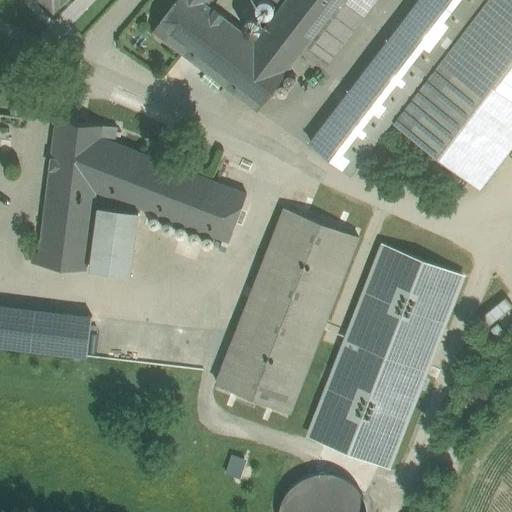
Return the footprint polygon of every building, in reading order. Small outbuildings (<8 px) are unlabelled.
[(43,0),(55,11),(65,0),(43,0)] [(254,41),(208,5),(201,0),(176,0),(154,30),(239,95),(254,107),(258,109),(290,68),(254,41)] [(254,41),(290,68),(306,46),(328,64),(376,0),(285,0),(281,6),(254,41)] [(511,147),(511,0),(420,0),(312,130),(357,180),(398,132),(479,188),(511,147)] [(254,107),(239,95),(233,102),(248,115),(254,107)] [(105,126),(57,120),(40,252),(34,251),(32,262),(87,270),(97,191),(103,138),(105,126)] [(117,128),(105,126),(103,138),(115,143),(117,128)] [(115,143),(103,138),(97,191),(229,241),(247,194),(115,143)] [(140,211),(100,206),(91,269),(131,275),(140,211)] [(286,209),(217,383),(290,412),(357,236),(286,209)] [(462,277),(381,246),(310,432),(392,463),(462,277)] [(492,321),(511,307),(511,299),(510,298),(487,313),(492,321)] [(93,317),(0,306),(0,346),(88,357),(93,317)] [(333,465),(284,495),(294,511),(352,511),(345,500),(351,496),(333,465)]
